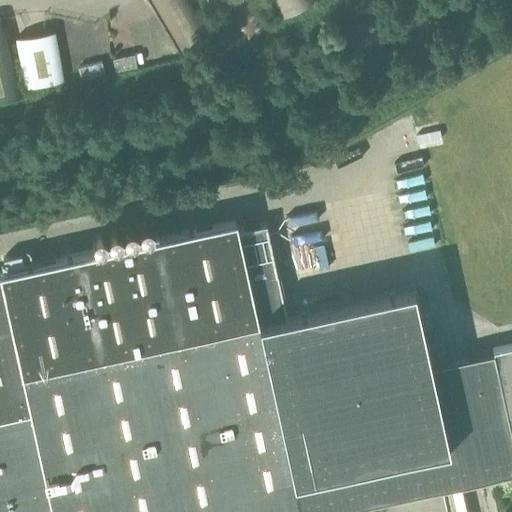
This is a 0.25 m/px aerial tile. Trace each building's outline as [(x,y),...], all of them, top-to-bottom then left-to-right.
[(210,40),(187,0),(151,0),(183,56),(210,40)] [(214,0),(238,44),(265,29),(249,0),(214,0)] [(268,0),(279,19),(313,0),(268,0)] [(0,19),(0,99),(18,95),(0,19)] [(22,85),(49,80),(61,78),(52,31),(13,39),(22,85)] [(133,55),(113,59),(116,70),(135,66),(133,55)] [(0,272),(0,511),(333,511),(495,476),(469,358),(430,366),(413,288),(286,316),(266,224),(237,231),(235,221),(0,272)] [(511,344),(492,349),(492,352),(469,358),(495,476),(511,472),(511,344)]
